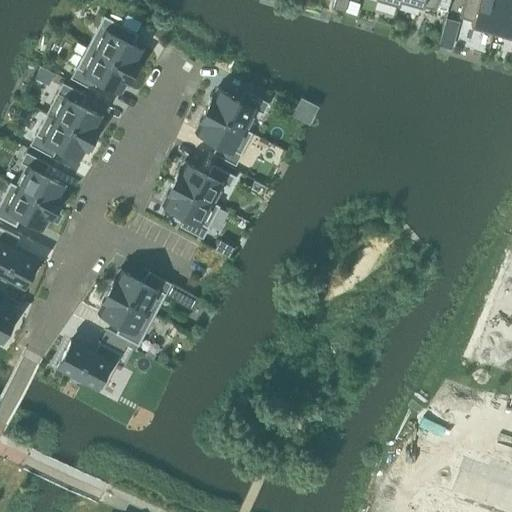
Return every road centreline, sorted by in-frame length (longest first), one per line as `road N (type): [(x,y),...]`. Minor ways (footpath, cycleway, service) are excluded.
road 1 (residential): [(0,414),(90,225)]
road 2 (residential): [(90,225),(178,59)]
road 3 (residential): [(90,225),(204,279)]
